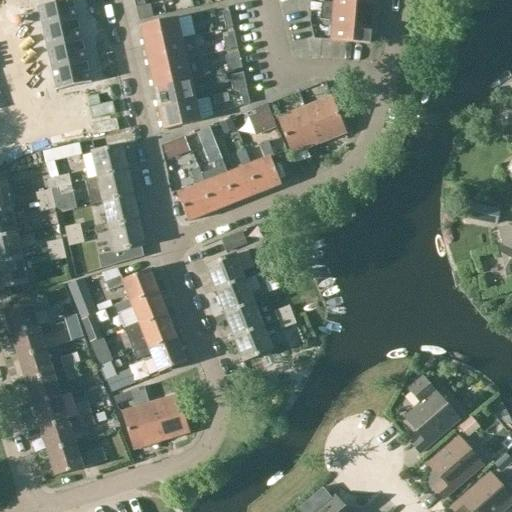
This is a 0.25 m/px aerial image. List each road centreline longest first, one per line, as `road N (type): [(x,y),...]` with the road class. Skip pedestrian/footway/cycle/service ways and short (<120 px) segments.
road 1 (residential): [(31,511),(190,461),(213,436),(215,376),(166,245)]
road 2 (residential): [(166,245),(331,181),(356,160),(369,136),(398,0)]
road 3 (residential): [(166,245),(113,0)]
road 4 (unknown): [(264,0),(290,66),(385,73)]
